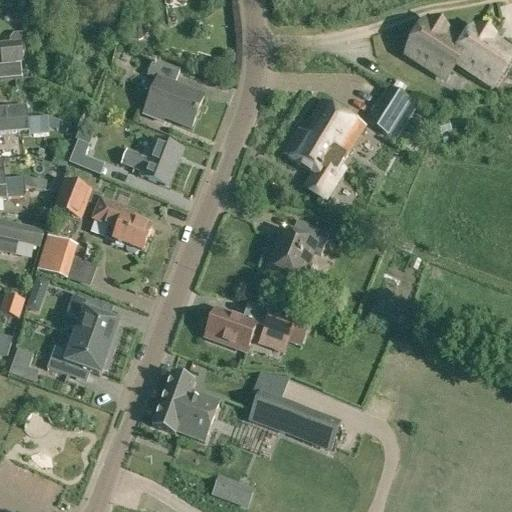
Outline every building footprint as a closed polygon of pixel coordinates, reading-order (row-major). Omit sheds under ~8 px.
[(406,61),(442,83),(462,49),(442,37),(444,35),(431,28),(430,30),(426,27),(406,61)] [(479,34),(475,31),(454,65),(492,88),(511,54),(511,53),(491,41),(492,39),(480,31),(479,34)] [(1,56),(21,54),(20,44),(0,46),(1,56)] [(2,66),(22,64),(21,54),(1,56),(2,66)] [(190,131),(204,98),(175,86),(180,72),(153,62),(147,77),(157,81),(143,117),(162,124),(164,121),(190,131)] [(391,91),(401,97),(406,89),(396,82),(391,91)] [(405,133),(412,121),(402,116),(410,103),(401,97),(391,91),(387,89),(366,124),(388,138),(395,127),(405,133)] [(344,170),(341,168),(365,129),(323,103),(302,135),(298,132),(297,134),(295,134),(290,140),(292,143),(284,156),(291,160),(291,162),(313,176),(305,190),(324,202),(344,170)] [(0,122),(28,120),(26,107),(0,109),(0,122)] [(51,118),(32,122),(37,141),(56,136),(51,118)] [(0,135),(29,133),(28,120),(0,122),(0,135)] [(67,162),(78,167),(87,144),(76,140),(67,162)] [(182,152),(154,141),(150,152),(145,150),(142,158),(128,152),(121,167),(141,175),(140,178),(168,189),(173,176),(177,177),(181,168),(177,167),(182,152)] [(5,191),(24,190),(46,192),(47,183),(24,180),(5,181),(5,188),(5,191)] [(58,202),(53,213),(80,223),(84,213),(86,207),(97,211),(101,203),(102,200),(90,195),(64,185),(58,202)] [(24,190),(5,191),(5,188),(0,188),(0,201),(25,199),(24,190)] [(142,255),(151,231),(134,224),(137,217),(101,203),(92,223),(109,229),(104,241),(113,244),(116,245),(114,248),(118,251),(123,252),(123,248),(124,248),(125,255),(135,259),(140,255),(142,255)] [(40,251),(44,233),(0,223),(0,241),(16,245),(40,251)] [(328,237),(296,224),(291,237),(280,232),(266,267),(302,281),(313,254),(320,257),(328,237)] [(46,240),(37,272),(69,282),(76,260),(83,262),(86,253),(87,248),(80,246),(79,251),(46,240)] [(16,245),(0,241),(0,253),(14,257),(16,245)] [(37,282),(31,298),(44,303),(50,287),(37,282)] [(19,321),(22,311),(24,303),(6,297),(3,305),(0,315),(19,321)] [(114,354),(121,333),(117,331),(119,326),(92,316),(96,305),(73,297),(66,319),(80,324),(74,340),(114,354)] [(246,356),(257,326),(216,311),(205,341),(246,356)] [(288,346),(298,321),(271,312),(262,337),(288,346)] [(107,374),(114,354),(74,340),(69,355),(54,350),(47,372),(69,380),(73,369),(101,379),(103,373),(107,374)] [(205,445),(220,405),(191,394),(194,385),(172,377),(153,428),(176,437),(176,434),(205,445)] [(351,397),(352,385),(336,383),(335,396),(351,397)] [(383,389),(375,411),(397,419),(406,398),(383,389)] [(262,395),(252,420),(331,450),(341,425),(262,395)] [(252,494),(218,482),(213,497),(247,509),(252,494)]
